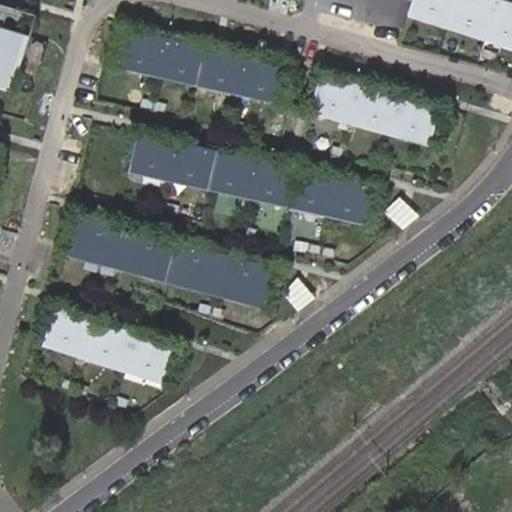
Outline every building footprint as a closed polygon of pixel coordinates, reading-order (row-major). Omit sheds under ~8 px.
[(511,0),(409,0),(415,2),(410,20),(511,50),(511,0)] [(295,64),(125,25),(116,67),(286,106),(295,64)] [(28,36),(0,27),(0,89),(12,93),(28,36)] [(445,107),(325,75),(314,116),(434,148),(445,107)] [(378,186),(139,134),(130,172),(370,224),(378,186)] [(278,269),(76,213),(65,254),(266,310),(278,269)] [(180,348),(55,307),(42,346),(167,387),(180,348)]
